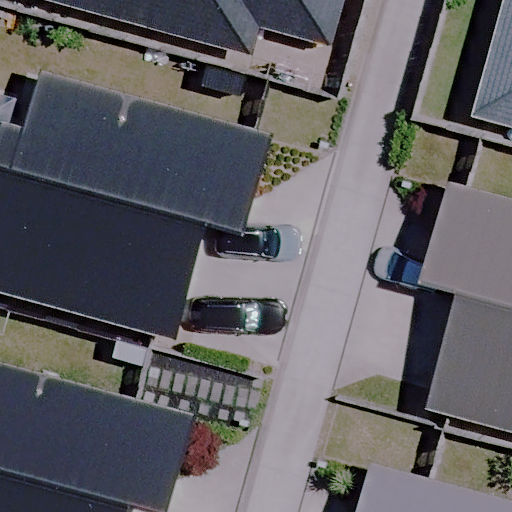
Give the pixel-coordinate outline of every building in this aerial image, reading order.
[(28,0),(241,59),(251,23),(320,42),(331,0),(28,0)] [(511,0),(503,0),(473,111),(511,122),(511,0)] [(0,295),(160,341),(194,221),(236,232),(262,141),(33,77),(17,133),(0,128),(0,295)] [(511,208),(446,189),(418,288),(452,297),(421,408),(511,433),(511,208)] [(157,511),(183,417),(0,369),(0,511),(116,511),(118,508),(131,511),(157,511)] [(508,511),(370,473),(359,511),(508,511)]
